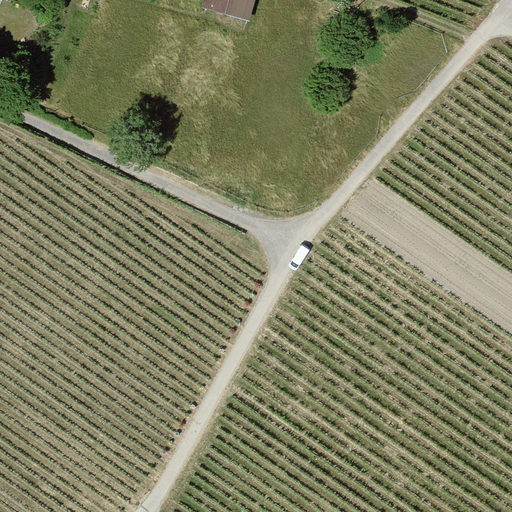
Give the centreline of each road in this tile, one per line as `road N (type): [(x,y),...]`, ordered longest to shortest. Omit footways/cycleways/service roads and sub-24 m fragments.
road 1 (track): [(142,511),(296,235),(507,0)]
road 2 (track): [(0,107),(296,235)]
